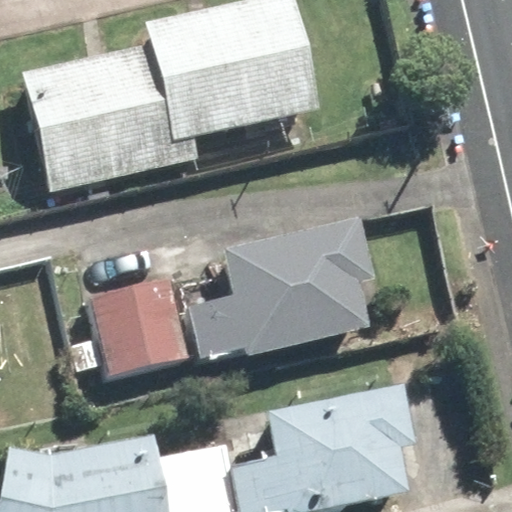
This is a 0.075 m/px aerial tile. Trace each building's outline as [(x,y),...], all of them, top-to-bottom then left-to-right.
[(143,53),(14,85),(44,206),(191,170),(186,151),(313,120),(283,0),(277,0),(138,34),(143,53)] [(220,307),(177,317),(189,371),(235,361),(237,370),(363,344),(352,295),(370,291),(357,230),(211,261),(220,307)] [(162,291),(79,308),(95,387),(178,370),(162,291)] [(214,451),(222,511),(397,511),(389,456),(403,454),(395,401),(255,422),(258,445),(214,451)] [(222,511),(214,451),(151,461),(148,443),(46,458),(0,464),(0,511),(222,511)]
